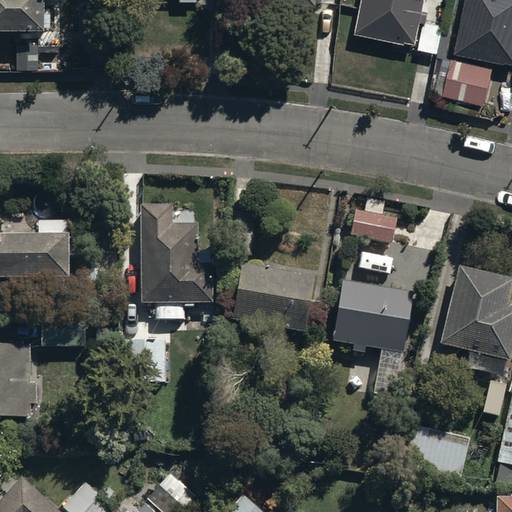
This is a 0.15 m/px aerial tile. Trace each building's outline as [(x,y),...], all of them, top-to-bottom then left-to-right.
[(0,0),(0,25),(49,25),(49,5),(44,5),(43,0),(0,0)] [(86,0),(75,0),(63,8),(78,33),(99,20),(86,0)] [(361,0),(355,32),(415,43),(419,21),(426,22),(428,11),(422,10),(423,0),(361,0)] [(511,0),(464,0),(454,54),(511,65),(511,0)] [(491,69),(445,58),(445,59),(437,93),(484,103),(491,69)] [(139,205),(139,303),(212,303),(212,263),(197,263),(197,223),(171,223),(171,205),(139,205)] [(225,254),(249,256),(253,213),(229,211),(225,254)] [(349,236),(390,243),(394,219),(354,212),(349,236)] [(0,277),(69,277),(68,220),(37,220),(37,233),(0,233),(0,277)] [(232,319),(263,325),(262,332),(277,334),(278,328),(305,332),(314,276),(241,264),(232,319)] [(441,342),(509,358),(511,344),(511,306),(508,306),(511,289),(511,278),(459,266),(441,342)] [(413,292),(342,279),(331,340),(354,344),(353,351),(365,353),(366,346),(402,352),(413,292)] [(39,315),(40,347),(86,347),(85,314),(39,315)] [(166,382),(166,339),(123,339),(123,382),(166,382)] [(0,416),(37,416),(36,382),(28,382),(28,345),(0,345),(0,416)] [(511,393),(497,462),(511,465),(511,393)] [(411,424),(401,462),(439,472),(440,465),(457,469),(463,445),(451,442),(453,435),(411,424)] [(58,511),(20,479),(0,501),(0,511),(58,511)] [(61,503),(70,511),(111,511),(123,500),(106,484),(98,493),(83,480),(61,503)] [(261,511),(242,495),(226,511),(261,511)] [(511,511),(511,496),(495,496),(494,511),(511,511)] [(155,511),(145,501),(134,511),(155,511)]
